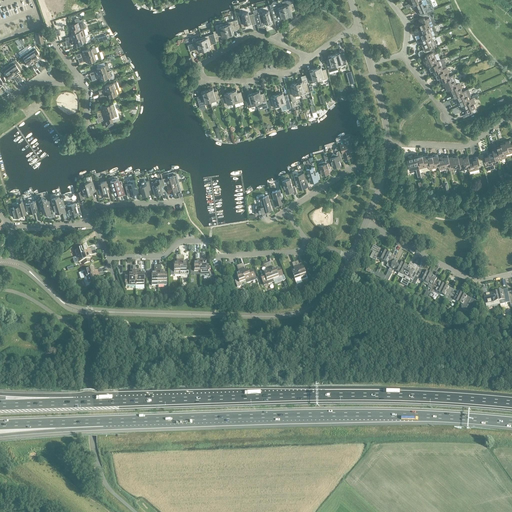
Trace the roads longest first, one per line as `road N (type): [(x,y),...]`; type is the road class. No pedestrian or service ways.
road 1 (motorway): [(511,402),(320,394),(73,402)]
road 2 (motorway): [(102,421),(326,414),(511,422)]
road 3 (unclassified): [(10,261),(79,310),(275,316),(323,298),(350,258)]
road 4 (residential): [(272,41),(247,37),(205,63),(200,73),(207,80),(290,74),(309,59)]
road 5 (residential): [(365,220),(471,279),(511,273)]
road 6 (residential): [(386,143),(467,147),(511,120)]
road 7 (residential): [(306,239),(285,211),(357,165)]
